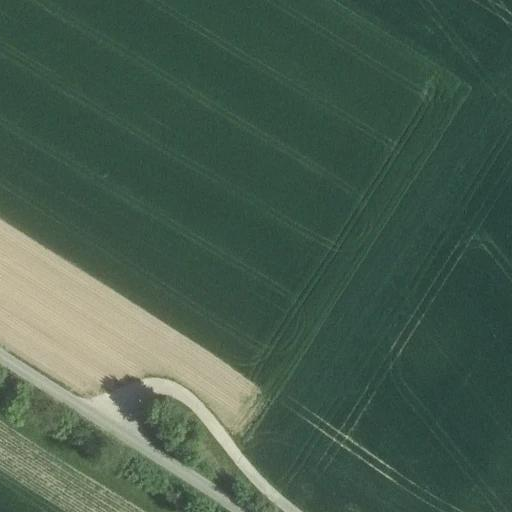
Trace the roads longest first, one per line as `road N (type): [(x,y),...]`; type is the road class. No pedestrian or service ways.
road 1 (track): [(0,351),(250,511)]
road 2 (track): [(88,405),(153,391),(303,511)]
